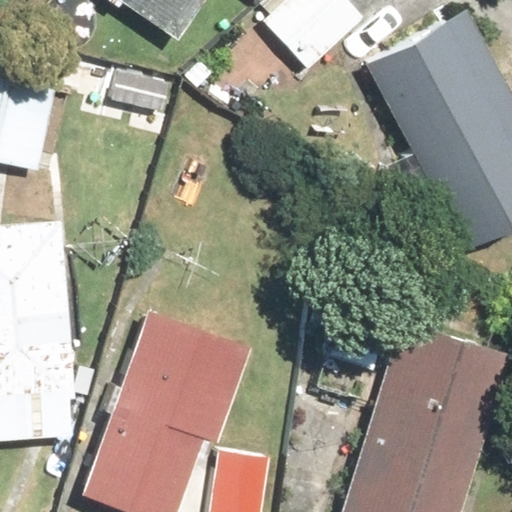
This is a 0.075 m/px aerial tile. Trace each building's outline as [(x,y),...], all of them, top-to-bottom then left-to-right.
[(124,0),(177,36),(201,0),(124,0)] [(343,1),(344,0),(256,0),(249,7),(303,66),(357,17),(343,1)] [(511,78),(472,0),(469,0),(363,54),(462,250),(511,224),(511,78)] [(52,85),(0,73),(0,166),(32,173),(52,85)] [(0,398),(76,391),(60,214),(0,219),(0,398)] [(251,338),(147,302),(80,494),(133,511),(180,511),(207,434),(217,438),(251,338)] [(461,511),(511,358),(511,348),(403,314),(339,511),(461,511)] [(261,511),(268,453),(208,446),(200,511),(261,511)]
